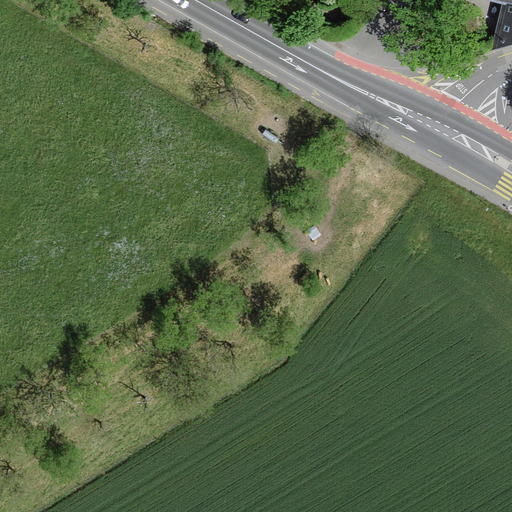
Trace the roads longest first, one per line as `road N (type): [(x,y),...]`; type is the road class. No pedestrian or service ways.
road 1 (track): [(375,98),(310,232),(276,275),(233,314),(0,452)]
road 2 (secondary): [(432,123),(196,0)]
